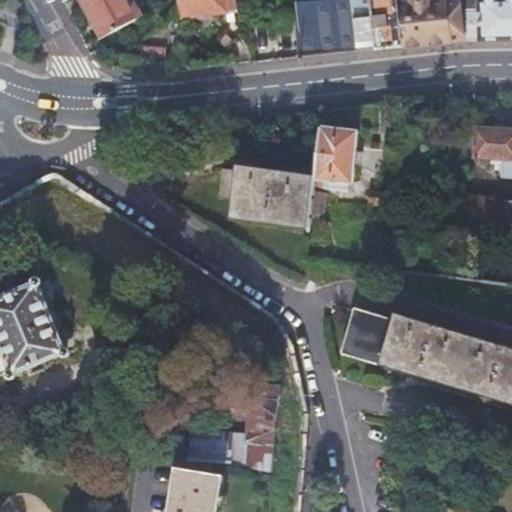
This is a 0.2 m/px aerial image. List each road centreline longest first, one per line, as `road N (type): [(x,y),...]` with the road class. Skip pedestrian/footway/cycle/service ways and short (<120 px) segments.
road 1 (residential): [(357,511),(305,310),(70,144)]
road 2 (secondary): [(85,102),(511,66)]
